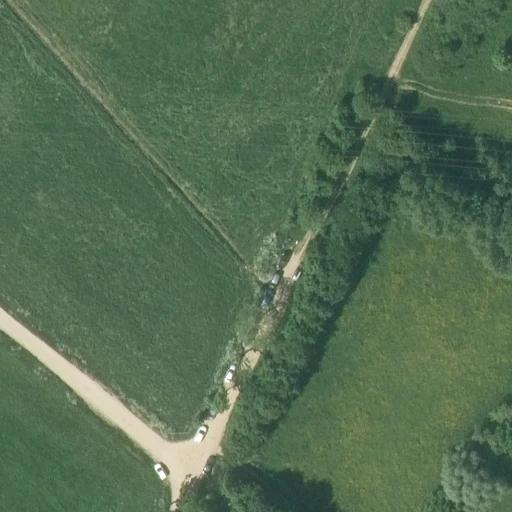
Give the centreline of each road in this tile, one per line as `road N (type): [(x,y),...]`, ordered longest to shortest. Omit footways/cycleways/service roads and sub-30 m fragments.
road 1 (track): [(211,452),(436,0)]
road 2 (track): [(197,478),(0,323)]
